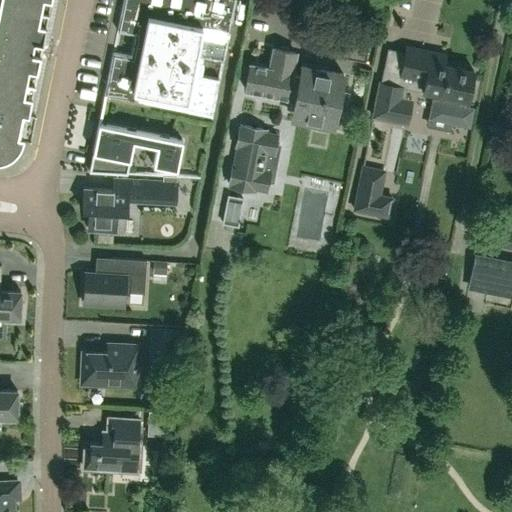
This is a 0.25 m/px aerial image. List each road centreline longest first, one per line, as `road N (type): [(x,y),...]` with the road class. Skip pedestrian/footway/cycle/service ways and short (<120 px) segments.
road 1 (residential): [(46,230),(56,256),(52,511)]
road 2 (residential): [(80,0),(37,197),(46,230)]
